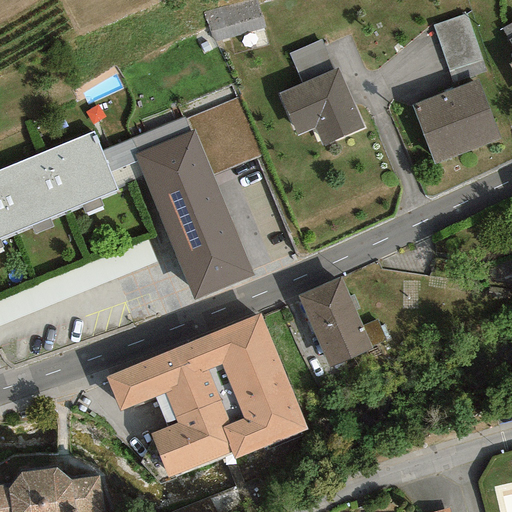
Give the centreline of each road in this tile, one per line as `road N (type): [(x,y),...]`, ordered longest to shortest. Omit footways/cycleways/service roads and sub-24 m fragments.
road 1 (tertiary): [(511,180),(190,323),(0,389)]
road 2 (residential): [(511,438),(374,480),(305,511)]
